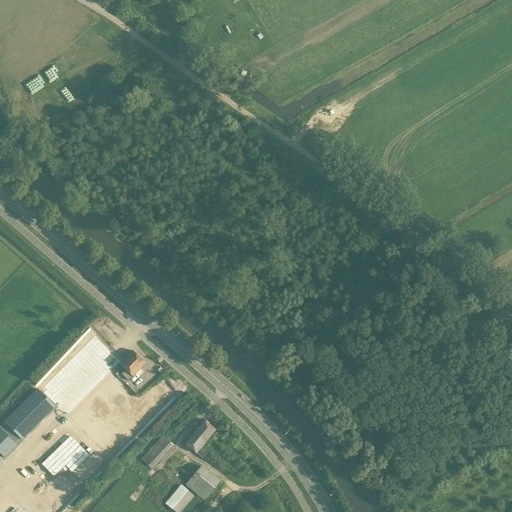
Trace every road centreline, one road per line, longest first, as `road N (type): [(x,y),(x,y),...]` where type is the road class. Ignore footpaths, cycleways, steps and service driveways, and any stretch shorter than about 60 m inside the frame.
road 1 (unclassified): [(511,326),(375,201),(79,0)]
road 2 (secondary): [(327,511),(257,417),(0,190)]
